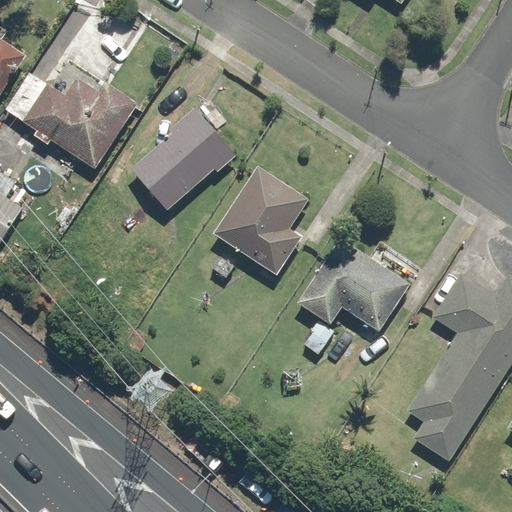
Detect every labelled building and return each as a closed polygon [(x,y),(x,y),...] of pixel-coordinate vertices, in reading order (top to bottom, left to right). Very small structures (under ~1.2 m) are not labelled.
[(0,100),(29,55),(2,38),(0,40),(0,100)] [(107,81),(102,90),(81,77),(69,96),(51,84),(27,121),(99,168),(111,150),(120,136),(123,132),(141,102),(107,81)] [(203,110),(134,168),(169,210),(238,152),(203,110)] [(304,235),(293,229),(313,198),(262,166),(218,234),(231,243),(280,273),(304,235)] [(0,247),(27,209),(9,196),(20,182),(0,167),(0,247)] [(417,281),(344,235),(325,267),(324,266),(301,303),(335,323),(346,305),(386,331),(417,281)] [(511,275),(499,295),(465,272),(436,317),(460,332),(411,410),(420,416),(411,429),(454,457),(511,368),(511,275)]
